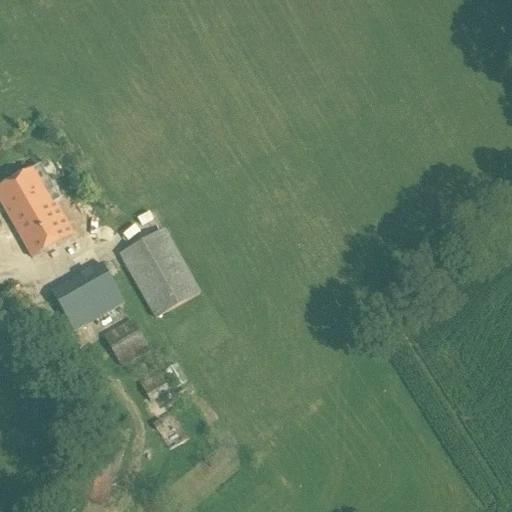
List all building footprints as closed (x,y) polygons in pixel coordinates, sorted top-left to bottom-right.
[(0,202),(32,259),(73,236),(55,204),(60,201),(41,166),(0,189),(0,202)] [(156,319),(199,295),(163,231),(120,256),(156,319)] [(74,333),(124,304),(102,265),(52,294),(74,333)] [(121,367),(148,351),(132,322),(104,338),(121,367)] [(176,390),(187,383),(177,365),(165,372),(176,390)] [(150,404),(172,392),(163,374),(140,386),(150,404)] [(89,402),(101,393),(93,381),(80,389),(89,402)] [(153,406),(157,418),(170,414),(165,401),(153,406)]
